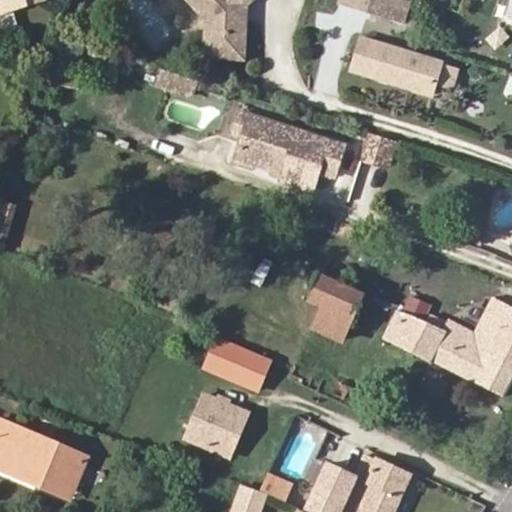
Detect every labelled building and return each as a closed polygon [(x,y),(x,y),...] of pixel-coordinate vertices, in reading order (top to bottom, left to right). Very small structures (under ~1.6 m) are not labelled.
[(0,0),(0,12),(37,0),(0,0)] [(184,0),(208,20),(204,57),(247,59),(251,5),(254,0),(184,0)] [(407,25),(414,5),(397,0),(374,0),(370,13),(407,25)] [(429,96),(439,64),(362,40),(352,71),(429,96)] [(84,81),(85,56),(55,55),(54,79),(84,81)] [(450,66),(442,86),(454,91),(461,70),(450,66)] [(156,89),(193,95),(196,78),(159,72),(156,89)] [(315,132),(220,102),(207,143),(242,154),(248,151),(255,153),(252,163),(251,166),(282,176),(288,157),(305,162),(315,132)] [(394,140),(367,133),(360,159),(387,166),(394,140)] [(242,154),(207,143),(205,148),(252,163),(255,153),(248,151),(242,154)] [(0,207),(0,228),(2,230),(9,211),(0,207)] [(359,255),(365,234),(317,218),(310,240),(359,255)] [(362,296),(321,277),(310,302),(320,308),(311,328),(330,337),(341,342),(362,296)] [(470,351),(511,374),(511,308),(493,299),(475,334),(451,324),(446,333),(473,345),(470,351)] [(503,395),(511,378),(511,374),(470,351),(473,345),(446,333),(434,328),(428,325),(397,311),(384,338),(503,395)] [(431,318),(428,325),(434,328),(438,320),(431,318)] [(217,341),(205,369),(256,391),(268,362),(217,341)] [(322,378),(291,366),(285,379),(316,393),(318,388),(326,391),(329,385),(321,381),(322,378)] [(213,408),(216,402),(202,396),(182,440),(226,459),(245,415),(225,406),(222,412),(213,408)] [(20,404),(0,397),(0,430),(6,433),(0,449),(0,472),(32,485),(35,478),(69,491),(82,456),(12,428),(20,404)] [(225,406),(216,402),(213,408),(222,412),(225,406)] [(52,440),(60,419),(45,413),(38,434),(52,440)] [(327,465),(305,511),(307,511),(394,511),(411,476),(366,455),(356,477),(327,465)] [(66,498),(69,491),(35,478),(32,485),(66,498)] [(242,485),(242,486),(232,511),(260,511),(267,495),(242,485)]
